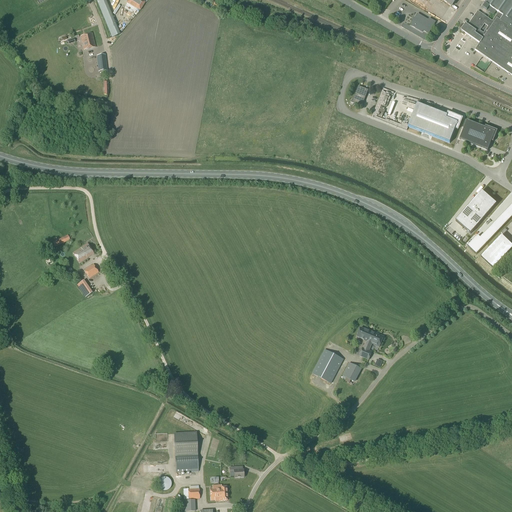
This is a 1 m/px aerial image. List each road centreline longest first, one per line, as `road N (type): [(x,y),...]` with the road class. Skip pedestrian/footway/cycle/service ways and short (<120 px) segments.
road 1 (primary): [(511,315),(389,216),(303,181),(84,172),(0,156)]
road 2 (track): [(0,196),(84,190),(99,244),(184,394),(371,511)]
road 3 (unclassified): [(499,180),(345,112),(341,94),(347,79),(361,74),(511,128)]
road 4 (unclassified): [(244,511),(283,456),(342,417),(402,353),(461,307),(473,306),(511,336)]
road 5 (track): [(304,473),(511,428)]
